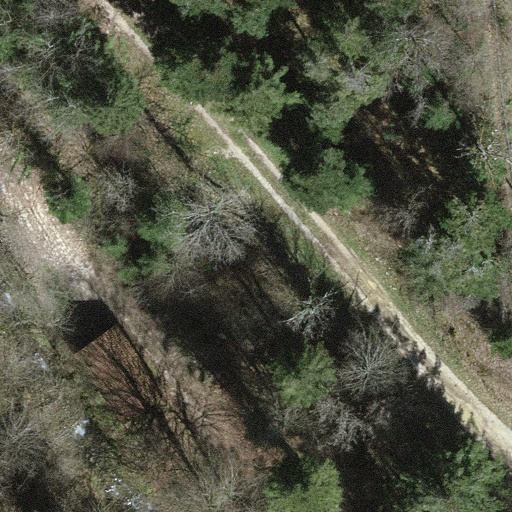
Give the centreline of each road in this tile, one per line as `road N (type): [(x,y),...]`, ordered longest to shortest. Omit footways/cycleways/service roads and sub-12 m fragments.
road 1 (track): [(102,0),(264,174),(469,419),(511,452)]
road 2 (track): [(0,160),(61,264),(176,370)]
